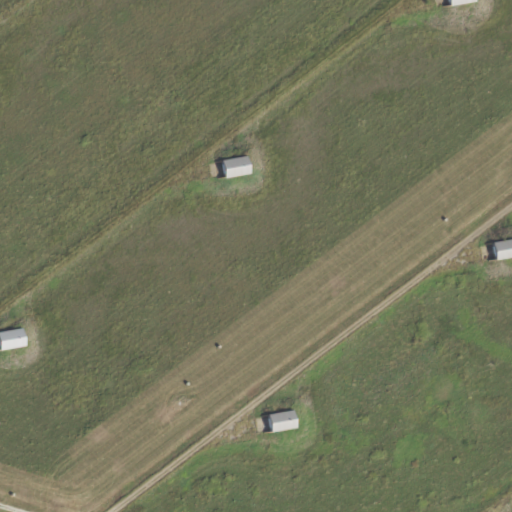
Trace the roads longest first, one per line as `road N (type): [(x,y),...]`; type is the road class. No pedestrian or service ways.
road 1 (track): [(401,0),(0,310)]
road 2 (track): [(111,511),(511,204)]
